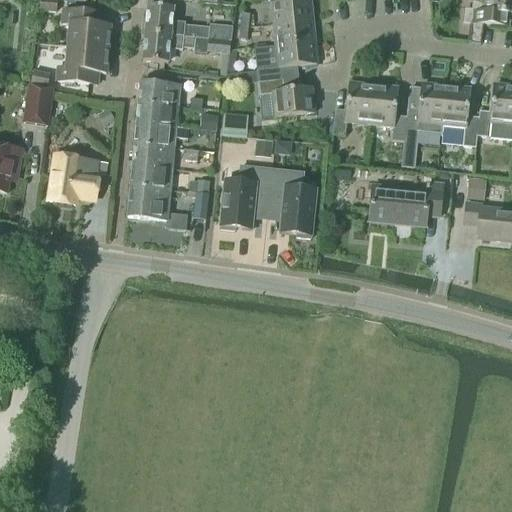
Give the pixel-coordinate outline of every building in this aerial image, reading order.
[(468,26),(466,46),(479,48),(480,37),(481,38),(482,27),(493,28),(504,29),(506,29),(506,28),(507,18),(511,18),(511,0),(484,0),(484,2),(477,2),(471,7),(470,13),(465,12),(463,25),(468,26)] [(58,3),(41,2),(40,16),(57,17),(58,3)] [(273,29),(312,25),(310,3),(271,6),(273,29)] [(208,43),(209,31),(171,27),(172,11),(147,8),(145,36),(208,43)] [(70,28),(67,50),(107,54),(109,30),(101,30),(102,19),(102,18),(101,18),(95,17),(63,14),(62,27),(70,28)] [(247,31),(249,18),(241,17),(239,30),(247,31)] [(275,50),(314,46),(312,25),(273,29),(275,50)] [(209,31),(208,43),(230,45),(232,31),(210,28),(209,31)] [(246,43),(247,31),(239,30),(238,42),(246,43)] [(227,59),(229,46),(208,44),(208,43),(145,36),(142,64),(167,67),(169,52),(182,54),(182,51),(194,53),(193,57),(206,59),(206,57),(227,59)] [(257,86),(282,84),(281,72),(316,68),(314,46),(275,50),(254,52),(257,86)] [(57,71),(56,85),(88,88),(94,88),(96,88),(96,87),(97,76),(105,77),(107,54),(67,50),(65,72),(57,71)] [(30,90),(47,93),(50,78),(33,75),(30,90)] [(140,86),(138,107),(177,111),(180,83),(164,81),(164,89),(140,86)] [(283,94),(282,84),(257,86),(258,99),(272,98),(275,120),(313,116),(311,92),(283,94)] [(369,128),(373,89),(349,87),(346,114),(334,113),(331,138),(344,139),(345,126),(369,128)] [(403,145),(400,171),(413,172),(417,135),(440,138),(445,90),(421,88),(418,115),(406,114),(405,121),(403,145)] [(478,121),(476,139),(489,140),(511,143),(511,138),(511,90),(493,88),(490,116),(479,115),(478,121)] [(403,145),(405,121),(394,119),(397,92),(373,89),(369,128),(392,130),(390,144),(403,145)] [(48,131),(53,94),(47,93),(30,90),(27,90),(22,128),(48,131)] [(440,138),(439,140),(463,143),(462,149),(475,151),(476,139),(478,121),(466,120),(469,93),(445,90),(440,138)] [(201,113),(202,103),(190,102),(189,112),(201,113)] [(175,132),(177,111),(138,107),(136,128),(175,132)] [(108,113),(97,118),(103,130),(113,124),(108,113)] [(222,117),(221,141),(246,142),(247,118),(222,117)] [(201,118),(199,133),(215,135),(217,120),(201,118)] [(188,133),(175,132),(136,128),(134,148),(173,152),(174,143),(187,144),(188,133)] [(255,144),(254,160),(270,162),(272,146),(255,144)] [(274,145),(273,157),(290,159),(291,146),(274,145)] [(171,173),(173,152),(134,148),(132,169),(171,173)] [(18,170),(21,153),(0,149),(0,195),(6,197),(11,168),(18,170)] [(196,165),(197,155),(185,154),(184,164),(196,165)] [(105,181),(107,167),(55,160),(48,205),(74,209),(75,201),(94,204),(98,180),(105,181)] [(169,194),(171,173),(132,169),(130,190),(169,194)] [(266,224),(271,174),(239,170),(238,186),(224,185),(219,234),(234,235),(234,232),(250,233),(251,222),(266,224)] [(334,171),(333,179),(349,181),(350,172),(334,171)] [(310,243),(315,194),(301,193),(302,177),(271,174),(266,224),(280,225),(279,236),(287,237),(295,238),(295,242),(310,243)] [(468,183),(466,203),(483,205),(486,185),(468,183)] [(208,186),(196,185),(195,196),(207,197),(208,186)] [(438,220),(441,190),(427,188),(426,196),(371,191),(368,224),(394,226),(394,223),(426,226),(425,229),(426,229),(427,219),(438,220)] [(166,224),(167,217),(169,194),(130,190),(127,220),(166,224)] [(205,223),(208,198),(207,198),(207,197),(195,196),(192,221),(205,223)] [(511,245),(511,215),(480,212),(480,209),(466,208),(464,228),(478,229),(477,242),(511,245)]
